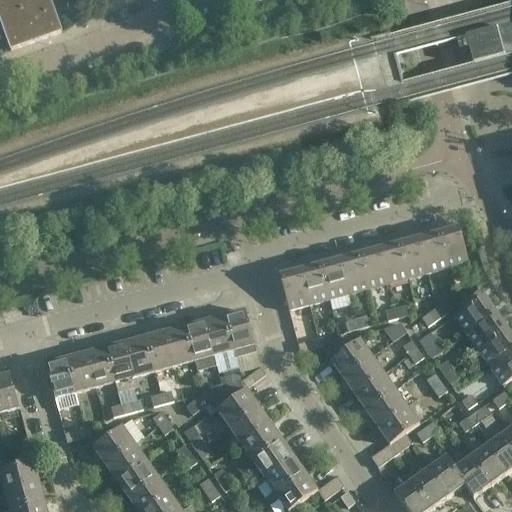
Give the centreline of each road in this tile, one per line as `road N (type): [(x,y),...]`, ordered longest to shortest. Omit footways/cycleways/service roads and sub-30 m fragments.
road 1 (residential): [(386,511),(271,346),(252,271)]
road 2 (residential): [(23,334),(252,271)]
road 3 (residential): [(0,84),(200,0)]
road 4 (residential): [(252,271),(269,249),(448,201)]
road 5 (residential): [(84,511),(61,480),(23,334)]
